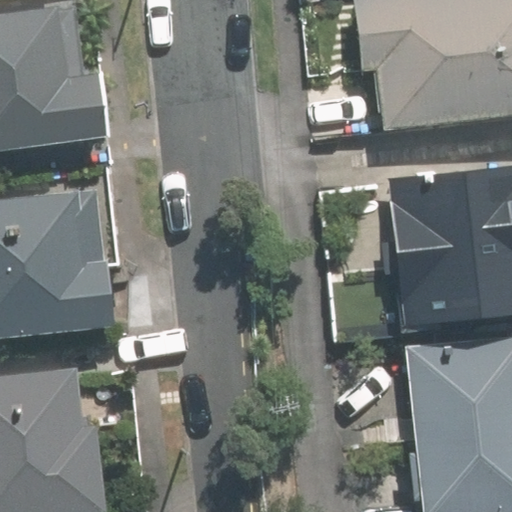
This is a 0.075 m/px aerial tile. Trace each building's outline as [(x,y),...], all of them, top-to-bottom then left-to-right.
[(511,107),(511,0),(356,0),(365,66),(380,64),(389,124),(511,107)] [(73,75),(63,1),(0,9),(0,147),(108,133),(100,71),(73,75)] [(511,162),(389,179),(409,323),(511,308),(511,162)] [(0,331),(117,316),(100,185),(0,196),(0,331)] [(511,331),(407,346),(429,511),(490,511),(511,509),(511,331)] [(87,423),(81,364),(0,371),(0,511),(71,511),(105,509),(97,422),(87,423)]
